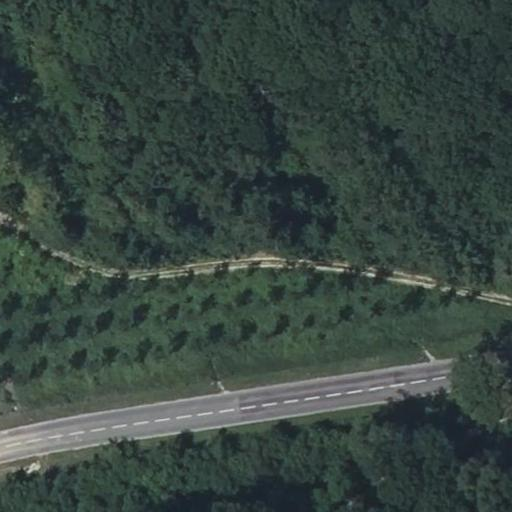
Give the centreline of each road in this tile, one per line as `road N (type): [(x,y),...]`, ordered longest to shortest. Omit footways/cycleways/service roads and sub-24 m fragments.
road 1 (track): [(511,290),(367,264),(246,257),(106,270),(31,240),(0,210)]
road 2 (tertiary): [(511,362),(0,446)]
road 3 (track): [(327,511),(511,406)]
